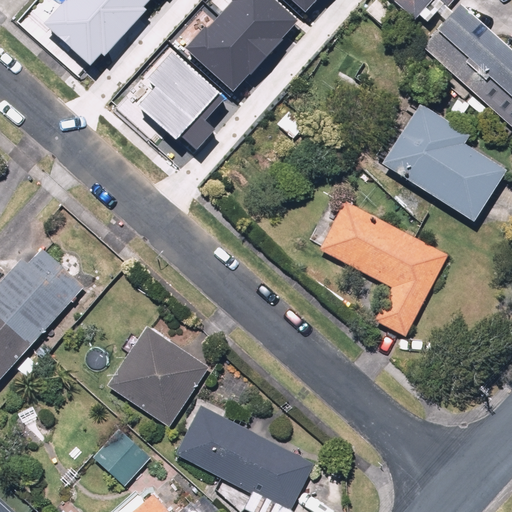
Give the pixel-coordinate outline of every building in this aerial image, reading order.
[(89,0),(65,0),(44,23),(90,65),(101,53),(104,56),(126,33),(89,0)] [(149,0),(89,0),(126,33),(144,12),(141,9),(149,0)] [(280,0),(235,0),(192,47),(232,83),(296,14),(280,0)] [(446,0),(381,0),(415,32),(446,0)] [(511,64),(455,12),(418,53),(510,138),(511,135),(511,64)] [(163,85),(143,107),(192,150),(213,125),(206,119),(225,97),(175,52),(153,76),(163,85)] [(420,223),(429,210),(461,231),(497,177),(458,151),(463,144),(413,109),(370,171),(395,188),(386,201),(420,223)] [(341,205),(315,255),(386,292),(368,327),(399,343),(443,258),(341,205)] [(32,255),(0,291),(0,386),(94,287),(51,246),(38,261),(32,255)] [(215,368),(155,325),(114,382),(174,425),(215,368)] [(321,466),(207,405),(180,455),(253,493),(246,510),(251,511),(299,511),(297,510),(321,466)] [(156,456),(122,425),(96,454),(130,485),(156,456)] [(188,511),(176,511),(160,494),(140,511),(227,511),(209,493),(188,511)] [(0,511),(13,511),(16,510),(0,496),(0,511)]
